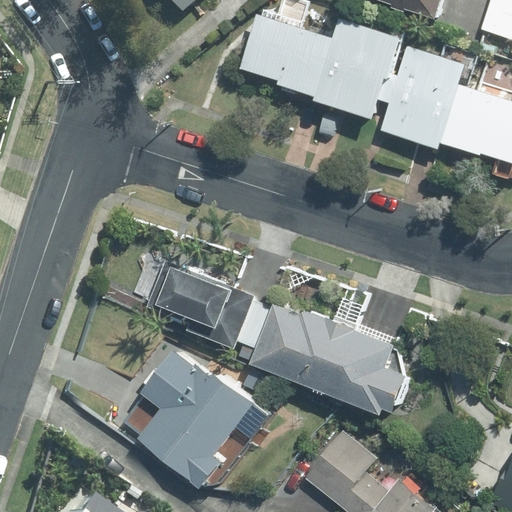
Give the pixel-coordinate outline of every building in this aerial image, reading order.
[(172,0),(191,20),(213,0),(172,0)] [(392,0),(437,14),(441,0),(392,0)] [(511,0),(498,0),(487,40),(511,47),(511,0)] [(259,7),(239,71),(376,114),(402,30),(341,11),(335,31),(259,7)] [(469,59),(411,41),(383,131),(511,170),(511,90),(463,75),(469,59)] [(257,298),(168,267),(153,310),(193,324),(191,331),(241,348),(244,339),(262,346),(255,367),(394,415),(408,374),(394,369),(405,336),(261,287),(257,298)] [(281,411),(177,341),(147,385),(158,392),(126,439),(215,499),(239,463),(227,455),(247,426),(263,437),(281,411)] [(380,457),(348,429),(306,476),(346,511),(345,511),(450,511),(452,510),(409,473),(392,492),(368,471),(380,457)] [(511,511),(511,473),(494,504),(510,511),(511,511)] [(114,511),(84,488),(65,511),(114,511)]
